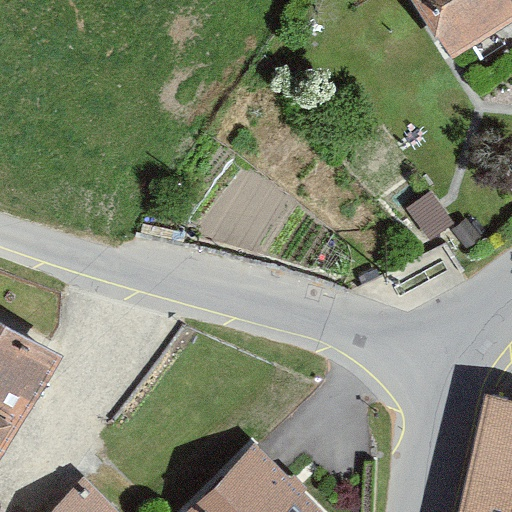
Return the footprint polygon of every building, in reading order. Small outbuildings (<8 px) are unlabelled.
[(511,0),(416,0),(425,16),(457,41),(511,0)] [(0,421),(44,349),(0,323),(0,421)] [(511,511),(511,397),(477,390),(448,511),(511,511)] [(175,511),(317,511),(243,442),(175,511)] [(114,511),(78,479),(42,511),(114,511)]
